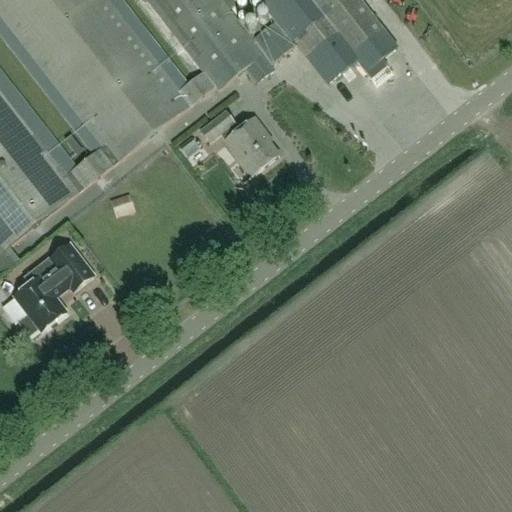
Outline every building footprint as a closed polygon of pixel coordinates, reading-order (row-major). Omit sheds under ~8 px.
[(0,257),(115,166),(215,88),(218,92),(245,71),(261,58),(269,68),(295,46),(307,61),(337,38),(353,59),(384,34),(357,0),(257,0),(277,24),(252,44),(217,0),(131,0),(195,81),(179,94),(104,0),(0,0),(0,19),(103,151),(69,179),(0,90),(0,257)] [(272,72),(269,68),(261,58),(245,71),(256,86),(272,72)] [(220,137),(252,179),(279,158),(263,138),(265,136),(254,121),(238,133),(233,127),(234,126),(225,114),(200,134),(209,146),(220,137)] [(187,160),(200,150),(192,140),(179,150),(187,160)] [(119,221),(139,215),(135,199),(115,205),(119,221)] [(42,335),(67,316),(58,303),(72,292),(74,295),(94,279),(70,248),(51,262),(50,260),(24,281),(30,289),(15,300),(29,319),(19,326),(30,340),(39,332),(42,335)]
